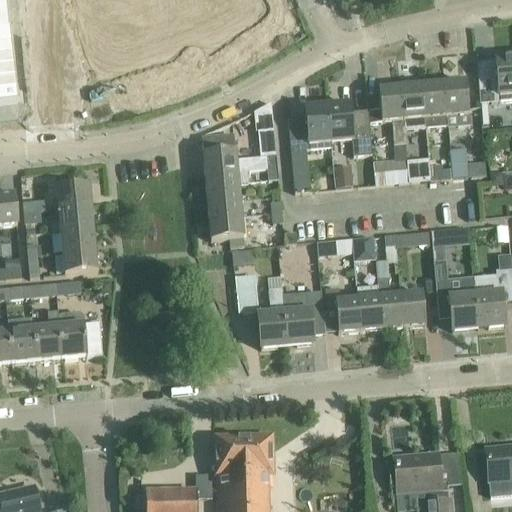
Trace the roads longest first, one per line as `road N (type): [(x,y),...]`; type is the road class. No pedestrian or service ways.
road 1 (residential): [(86,412),(511,374)]
road 2 (residential): [(0,154),(117,144),(178,128),(336,47)]
road 3 (residential): [(336,47),(511,11)]
road 4 (unknown): [(354,388),(375,511)]
